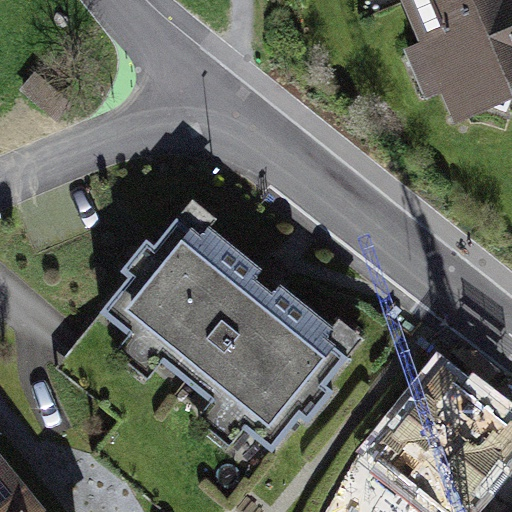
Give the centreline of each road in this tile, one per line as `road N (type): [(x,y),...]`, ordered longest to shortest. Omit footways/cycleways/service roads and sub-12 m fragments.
road 1 (residential): [(200,96),(511,335)]
road 2 (residential): [(200,96),(0,176)]
road 3 (residential): [(109,0),(200,96)]
